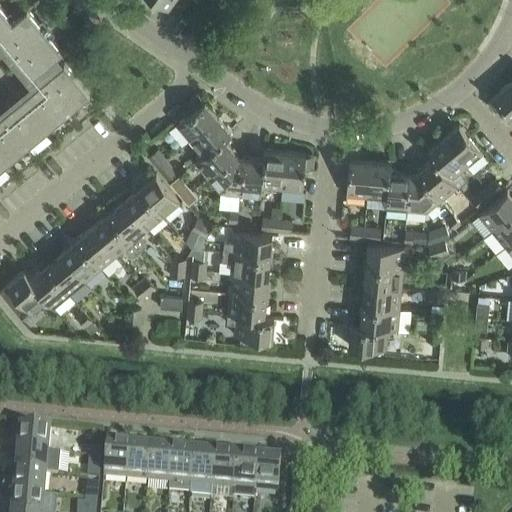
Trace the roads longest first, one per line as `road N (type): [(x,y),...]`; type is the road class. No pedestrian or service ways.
road 1 (residential): [(0,235),(189,69)]
road 2 (residential): [(310,337),(329,131)]
road 3 (residential): [(189,69),(255,113),(329,131)]
road 4 (residential): [(329,131),(394,128),(461,92)]
